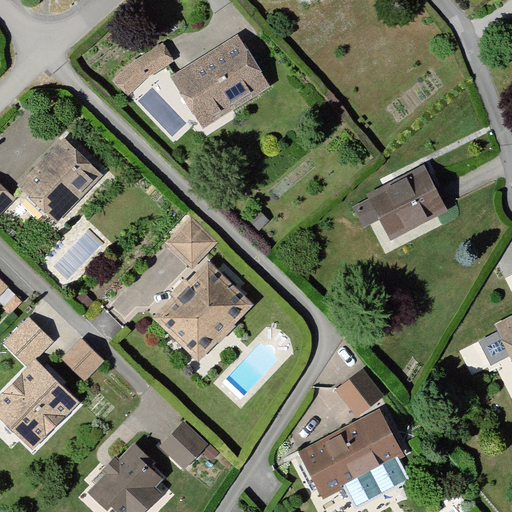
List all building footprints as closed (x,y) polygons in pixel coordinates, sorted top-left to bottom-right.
[(221,51),(178,78),(207,124),(274,82),(245,36),(221,51)] [(178,58),(169,44),(136,64),(145,78),(178,58)] [(68,141),(23,188),(60,224),(106,177),(68,141)] [(436,168),(377,196),(397,237),(456,209),(436,168)] [(0,183),(0,216),(16,200),(0,183)] [(220,245),(194,220),(170,245),(197,270),(220,245)] [(252,300),(211,263),(158,321),(198,358),(218,336),(226,344),(240,329),(232,322),(252,300)] [(54,344),(30,322),(8,345),(31,367),(54,344)] [(83,345),(66,362),(87,383),(104,365),(83,345)] [(82,407),(40,367),(0,408),(0,419),(36,455),(82,407)] [(390,398),(370,372),(343,392),(363,418),(390,398)] [(412,457),(389,414),(306,457),(329,501),(349,490),(360,511),(417,481),(406,460),(412,457)] [(212,447),(187,424),(164,450),(188,472),(212,447)] [(153,462),(137,448),(92,499),(106,511),(111,511),(116,508),(120,511),(150,511),(163,498),(155,491),(164,481),(149,467),(153,462)]
